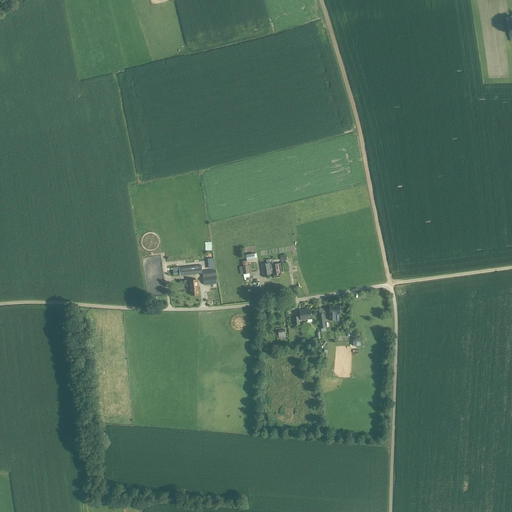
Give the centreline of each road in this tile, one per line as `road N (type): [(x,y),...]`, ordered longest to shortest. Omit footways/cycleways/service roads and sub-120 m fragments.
road 1 (track): [(388,286),(356,122),(320,0)]
road 2 (unclassified): [(390,511),(395,324),(388,286)]
road 3 (unclassified): [(166,309),(388,286)]
road 4 (track): [(0,305),(166,309)]
road 5 (track): [(389,284),(511,267)]
